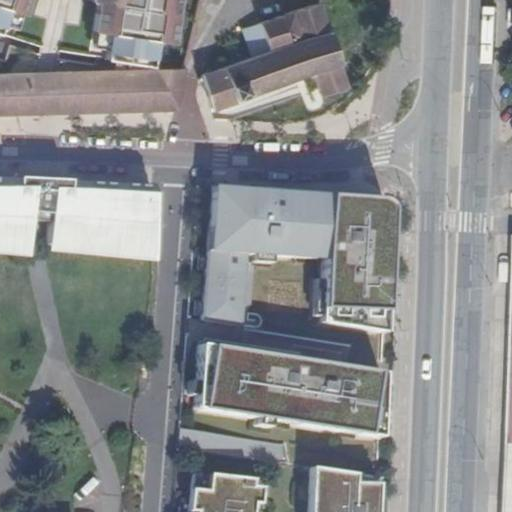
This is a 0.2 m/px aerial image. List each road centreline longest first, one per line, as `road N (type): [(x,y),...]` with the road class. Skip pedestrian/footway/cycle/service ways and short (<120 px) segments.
road 1 (secondary): [(458,511),(479,0)]
road 2 (secondary): [(427,147),(414,511)]
road 3 (residential): [(155,511),(185,156)]
road 4 (unknown): [(30,170),(45,355),(0,474)]
road 5 (residential): [(427,147),(331,158),(185,156)]
road 6 (residential): [(185,156),(0,146)]
road 7 (secondary): [(434,0),(427,147)]
